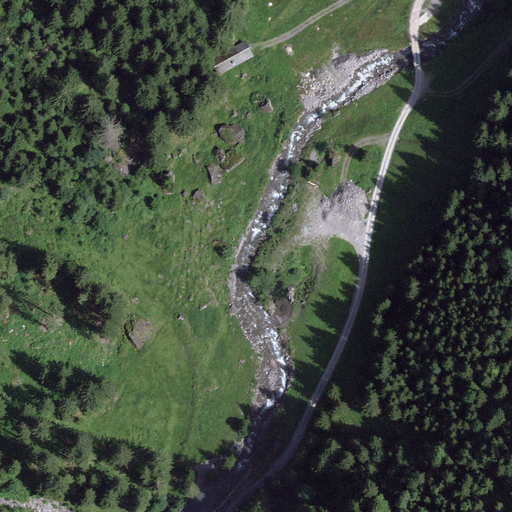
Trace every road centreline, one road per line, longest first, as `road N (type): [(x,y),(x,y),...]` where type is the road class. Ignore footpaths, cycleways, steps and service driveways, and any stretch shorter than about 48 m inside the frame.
road 1 (track): [(415,94),(379,184),(357,306),(335,363),(291,451),(224,511)]
road 2 (track): [(365,250),(341,213),(344,167),(359,142),(393,141)]
road 3 (track): [(415,94),(451,94),(511,35)]
